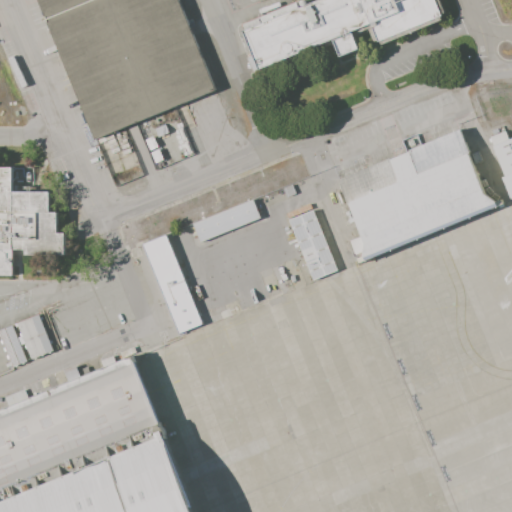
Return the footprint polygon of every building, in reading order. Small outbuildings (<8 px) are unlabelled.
[(34,0),(89,132),(219,79),(186,0),(34,0)] [(243,19),(292,0),(440,0),(447,17),(383,41),(376,23),(359,29),(366,47),(339,57),(331,37),(260,64),(243,19)] [(337,180),(339,179),(460,129),(486,195),(495,201),(498,207),(365,262),(362,254),(364,243),(337,180)] [(489,141),(511,132),(511,193),(510,194),(489,141)] [(0,274),(12,274),(12,249),(69,249),(68,225),(56,225),(55,184),(23,184),(23,160),(0,160),(0,274)] [(200,244),(261,219),(253,200),(192,224),(200,244)] [(315,209),(289,220),(313,281),(339,271),(315,209)] [(165,229),(141,239),(177,327),(201,317),(165,229)] [(0,323),(42,307),(57,345),(0,367),(0,323)] [(198,511),(131,349),(0,403),(0,511),(198,511)] [(79,377),(75,366),(63,370),(67,381),(79,377)]
